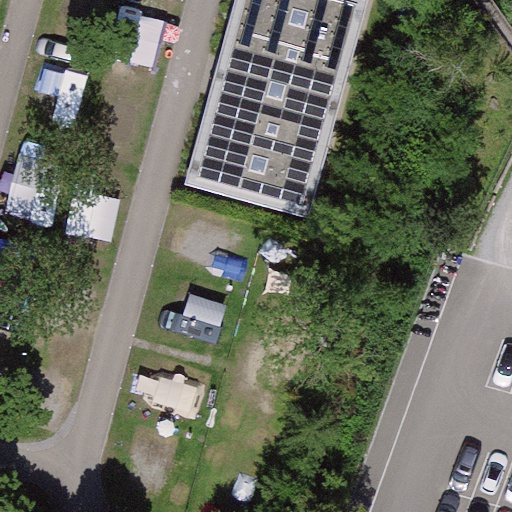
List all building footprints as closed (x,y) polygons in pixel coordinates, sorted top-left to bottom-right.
[(367,6),(344,0),(238,0),(188,191),(310,223),(367,6)] [(158,59),(174,19),(139,5),(124,45),(158,59)] [(90,109),(106,62),(55,46),(40,93),(90,109)] [(106,73),(91,124),(137,138),(152,87),(106,73)] [(31,360),(21,410),(69,420),(79,370),(31,360)] [(199,420),(202,362),(156,360),(153,418),(199,420)]
